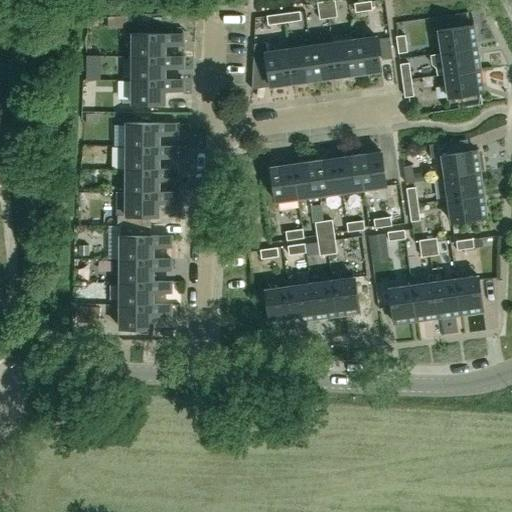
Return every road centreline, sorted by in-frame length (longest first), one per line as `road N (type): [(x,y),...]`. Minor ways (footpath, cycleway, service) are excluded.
road 1 (unclassified): [(198,377),(438,386),(511,372)]
road 2 (residential): [(198,377),(210,133)]
road 3 (residential): [(210,133),(396,107)]
road 4 (unclassified): [(18,392),(61,373),(198,377)]
